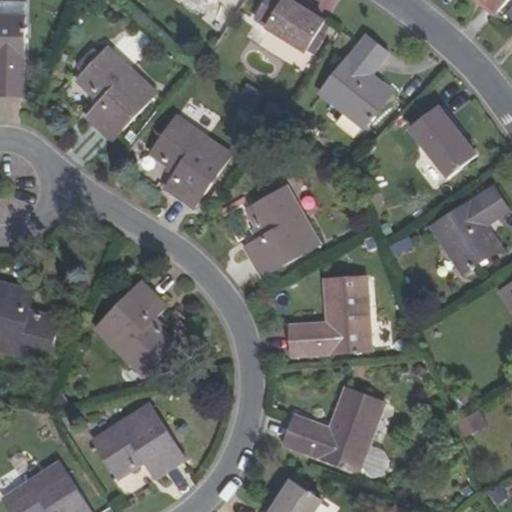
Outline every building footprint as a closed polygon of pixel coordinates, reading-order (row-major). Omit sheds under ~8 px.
[(266,0),(255,18),(315,55),(325,39),(316,33),(324,21),(305,10),(288,0),(266,0)] [(307,7),(295,0),(288,0),(305,10),(307,7)] [(492,20),(496,16),(479,0),(473,0),(472,1),(492,20)] [(511,0),(479,0),(496,16),(511,0)] [(0,97),(22,98),(22,3),(0,3),(0,97)] [(347,29),(352,22),(347,19),(343,26),(347,29)] [(366,36),(317,91),(358,128),(388,94),(369,78),(364,74),(373,63),(378,67),(388,55),(366,36)] [(84,77),(94,86),(91,90),(104,104),(90,117),(114,142),(161,95),(114,47),(84,77)] [(373,63),(364,74),(369,78),(378,67),(373,63)] [(91,90),(94,86),(84,77),(81,80),(91,90)] [(444,107),(441,109),(462,138),(465,136),(444,107)] [(441,109),(413,130),(448,177),(476,156),(462,138),(441,109)] [(178,115),(155,149),(166,157),(163,161),(178,171),(167,188),(195,207),(233,152),(178,115)] [(152,153),(163,161),(166,157),(155,149),(152,153)] [(289,184),(253,204),(261,216),(256,220),(265,235),(246,245),(264,275),(322,242),(289,184)] [(496,186),(436,226),(465,272),(502,249),(488,226),(486,222),(497,215),(499,219),(511,211),(496,186)] [(248,206),(256,220),(261,216),(253,204),(248,206)] [(497,215),(486,222),(488,226),(499,219),(497,215)] [(26,291),(0,284),(0,352),(41,363),(51,324),(38,321),(39,316),(21,311),(26,291)] [(369,357),(368,284),(328,285),(328,329),(291,330),(291,358),(369,357)] [(167,310),(142,286),(94,332),(140,378),(171,350),(160,339),(164,336),(152,324),(167,310)] [(511,287),(503,293),(511,306),(511,287)] [(174,346),(164,336),(160,339),(171,350),(174,346)] [(333,419),(297,408),(289,436),(363,460),(372,432),(386,391),(346,378),(333,419)] [(96,444),(117,477),(129,470),(133,475),(148,466),(158,482),(188,464),(152,407),(96,444)] [(388,437),(372,432),(363,460),(377,465),(389,460),(394,446),(388,437)] [(4,503),(9,511),(88,511),(60,467),(4,503)] [(120,483),(133,475),(129,470),(117,477),(120,483)] [(283,499),(274,511),(315,511),(323,500),(295,482),(283,499)] [(274,511),(283,499),(279,497),(270,511),(274,511)]
